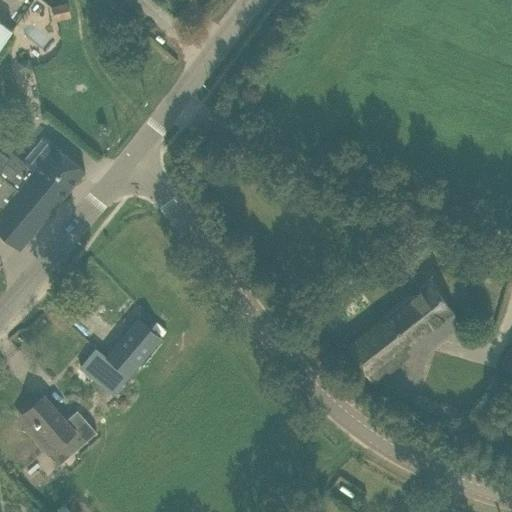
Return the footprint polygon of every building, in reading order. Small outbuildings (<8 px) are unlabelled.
[(66,2),(52,5),(55,19),(69,16),(66,2)] [(0,232),(19,249),(84,171),(53,146),(33,170),(24,162),(8,181),(0,174),(0,169),(9,157),(0,150),(0,44),(11,29),(0,21),(0,232)] [(28,59),(16,62),(18,69),(25,72),(32,70),(28,59)] [(346,347),(373,381),(428,338),(433,345),(461,323),(429,282),(346,347)] [(80,366),(95,379),(113,393),(166,330),(143,311),(105,356),(95,348),(80,366)] [(321,326),(314,332),(320,340),(328,334),(321,326)] [(511,340),(501,362),(511,368),(511,340)] [(475,410),(495,421),(511,389),(511,382),(495,373),(475,410)] [(49,452),(59,464),(96,431),(82,415),(72,424),(54,404),(51,404),(43,395),(24,412),(54,447),(49,452)]
